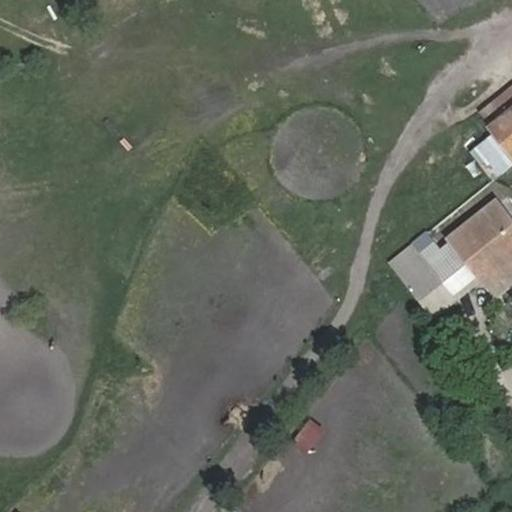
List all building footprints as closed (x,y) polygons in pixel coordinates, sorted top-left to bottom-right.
[(511,102),(488,122),(511,153),(511,102)] [(471,153),(494,184),(511,171),(511,155),(497,134),(471,153)] [(511,221),(494,200),(448,238),(458,249),(486,283),(511,260),(511,221)] [(390,264),(439,320),(463,299),(413,244),(390,264)] [(311,456),(330,431),(313,418),(294,442),(311,456)]
